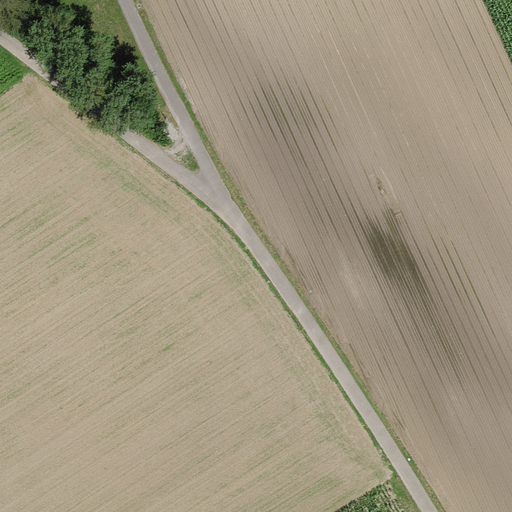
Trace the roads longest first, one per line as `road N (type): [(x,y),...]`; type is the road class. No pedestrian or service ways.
road 1 (track): [(429,511),(320,339),(213,196)]
road 2 (track): [(0,34),(213,196)]
road 3 (track): [(213,196),(123,0)]
